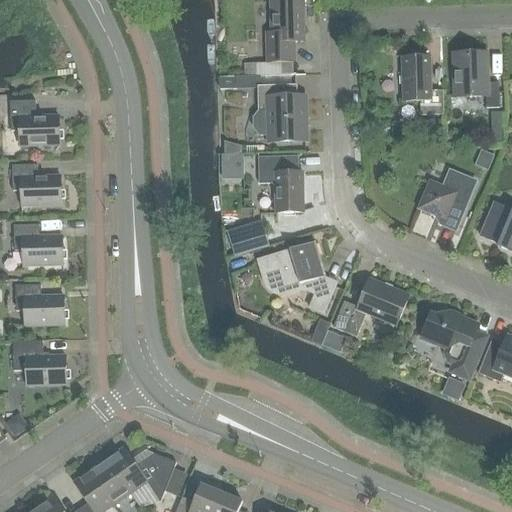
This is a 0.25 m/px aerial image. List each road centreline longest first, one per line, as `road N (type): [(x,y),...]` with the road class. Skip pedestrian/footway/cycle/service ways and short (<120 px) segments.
road 1 (residential): [(511,301),(358,230),(342,185),(337,20),(511,15)]
road 2 (tertiary): [(143,383),(183,414),(336,470)]
road 3 (tertiary): [(336,470),(181,386),(164,368)]
road 4 (tertiary): [(130,193),(128,336),(143,383)]
road 5 (tertiary): [(164,368),(150,329),(130,193)]
road 6 (residential): [(0,481),(143,383)]
road 7 (tertiary): [(130,193),(126,100),(110,44)]
